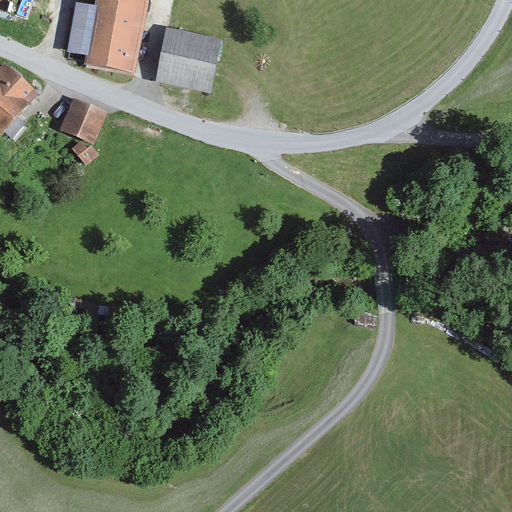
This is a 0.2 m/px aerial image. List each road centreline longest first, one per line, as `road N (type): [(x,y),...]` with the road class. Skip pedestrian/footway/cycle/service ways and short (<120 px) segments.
road 1 (unclassified): [(0,45),(168,119),(252,142),(333,141),(397,127),(470,57),(509,0)]
road 2 (track): [(252,142),(361,214),(377,235),(388,333),(362,391),(225,511)]
